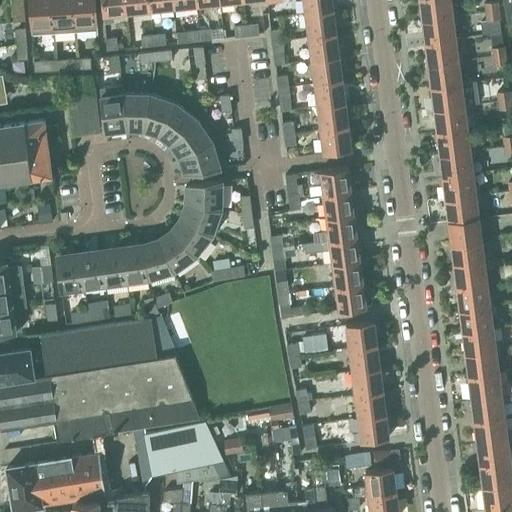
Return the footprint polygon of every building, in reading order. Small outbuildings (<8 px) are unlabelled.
[(12,0),(14,21),(26,19),(24,0),(12,0)] [(55,31),(52,0),(30,0),(33,33),(55,31)] [(52,0),(55,31),(77,30),(74,0),(52,0)] [(74,0),(77,30),(99,28),(96,0),(74,0)] [(129,9),(127,0),(103,0),(105,14),(106,21),(116,20),(115,13),(115,11),(129,9)] [(150,0),(127,0),(129,9),(142,8),(142,9),(152,8),(150,0)] [(174,0),(150,0),(152,8),(161,7),(161,6),(175,4),(174,0)] [(305,0),(308,13),(334,9),(332,0),(305,0)] [(421,0),(424,19),(457,15),(456,6),(452,7),(450,0),(421,0)] [(486,2),(487,11),(499,10),(498,0),(486,2)] [(511,0),(503,0),(508,22),(511,21),(511,0)] [(308,33),(309,35),(337,32),(334,9),(308,13),(309,25),(308,25),(309,33),(308,33)] [(499,10),(487,11),(488,20),(500,18),(499,10)] [(424,19),(427,41),(456,38),(454,24),(458,23),(457,15),(424,19)] [(259,22),(247,24),(248,34),(260,33),(259,22)] [(248,34),(247,24),(235,25),(236,35),(248,34)] [(213,27),(201,29),(202,39),(214,37),(213,27)] [(272,28),(273,40),(283,39),(282,27),(272,28)] [(16,29),(17,42),(27,42),(26,29),(16,29)] [(202,39),(201,29),(188,30),(190,40),(202,39)] [(166,32),(154,34),(155,44),(167,42),(166,32)] [(311,45),(313,59),(340,55),(337,32),(309,35),(310,45),(311,45)] [(155,44),(154,34),(142,35),(143,45),(155,44)] [(117,38),(107,39),(108,49),(118,48),(117,38)] [(427,41),(430,64),(462,60),(461,51),(457,52),(456,38),(427,41)] [(283,39),(273,40),(275,52),(285,51),(283,39)] [(27,42),(17,42),(18,55),(28,55),(27,42)] [(491,46),(492,55),(505,53),(504,44),(491,46)] [(195,46),(197,62),(206,61),(204,45),(195,46)] [(172,48),(156,50),(157,59),(173,57),(172,48)] [(157,59),(156,50),(140,52),(141,61),(157,59)] [(505,53),(492,55),(493,64),(507,62),(505,53)] [(119,54),(110,55),(112,72),(121,70),(119,54)] [(313,72),(315,82),(343,78),(340,55),(313,59),(314,72),(313,72)] [(92,56),(79,57),(79,67),(92,67),(92,56)] [(79,67),(79,57),(63,58),(64,68),(79,67)] [(35,59),(35,70),(48,69),(48,59),(35,59)] [(430,64),(433,86),(461,82),(459,68),(463,67),(462,60),(430,64)] [(278,75),(279,87),(289,85),(288,73),(278,75)] [(317,91),(319,105),(346,102),(343,78),(315,82),(316,91),(317,91)] [(433,86),(436,108),(468,104),(467,96),(463,96),(461,82),(433,86)] [(289,85),(279,87),(281,99),(291,97),(289,85)] [(497,91),(498,100),(511,98),(510,90),(497,91)] [(106,127),(128,124),(124,91),(102,94),(106,127)] [(128,124),(145,124),(151,92),(124,91),(128,124)] [(145,124),(161,130),(177,101),(151,92),(145,124)] [(230,93),(221,94),(223,111),(233,110),(230,93)] [(69,99),(73,131),(101,127),(97,96),(69,99)] [(511,103),(511,98),(498,100),(500,109),(511,107),(511,103)] [(161,130),(174,140),(198,117),(177,101),(161,130)] [(319,118),(321,129),(349,125),(346,102),(319,105),(320,118),(319,118)] [(436,108),(439,131),(467,127),(465,113),(469,112),(468,104),(436,108)] [(0,181),(3,181),(16,179),(16,180),(19,179),(19,178),(31,177),(31,178),(34,177),(34,176),(53,174),(48,134),(60,132),(59,123),(47,125),(46,117),(27,120),(27,118),(24,119),(24,120),(11,122),(10,121),(8,121),(8,122),(0,123),(0,181)] [(174,140),(184,154),(213,139),(198,117),(174,140)] [(284,121),(285,133),(295,131),(294,119),(284,121)] [(349,125),(321,129),(322,137),(323,137),(325,151),(352,148),(349,125)] [(233,127),(235,144),(244,143),(242,126),(233,127)] [(439,131),(442,153),(474,149),(473,141),(469,141),(467,127),(439,131)] [(295,131),(285,133),(287,145),(297,143),(295,131)] [(511,134),(503,136),(504,145),(511,143),(511,134)] [(213,139),(184,154),(189,171),(221,166),(213,139)] [(442,153),(444,175),(473,171),(471,158),(475,157),(474,149),(442,153)] [(322,183),(323,192),(351,189),(348,165),(321,169),(323,183),(322,183)] [(444,175),(448,197),(480,193),(479,184),(475,185),(473,171),(444,175)] [(191,183),(190,201),(222,207),(223,179),(191,183)] [(288,184),(290,197),(300,195),(298,183),(288,184)] [(35,186),(24,187),(26,198),(36,196),(35,186)] [(505,197),(499,201),(500,209),(507,209),(511,208),(511,188),(510,189),(511,196),(505,197)] [(326,202),(327,216),(354,212),(351,189),(323,192),(325,202),(326,202)] [(241,194),(243,211),(252,210),(250,193),(241,194)] [(451,225),(452,230),(480,226),(479,222),(477,201),(481,201),(480,193),(448,197),(451,225)] [(300,195),(290,197),(291,209),(301,207),(300,195)] [(190,201),(185,217),(214,233),(222,207),(190,201)] [(50,202),(38,204),(40,221),(53,220),(50,202)] [(252,210),(243,211),(245,227),(255,226),(252,210)] [(305,232),(307,242),(358,235),(354,212),(327,216),(329,229),(305,232)] [(185,217),(174,230),(197,254),(214,233),(185,217)] [(452,230),(456,263),(488,259),(487,251),(484,251),(480,226),(452,230)] [(174,230),(161,240),(175,269),(197,254),(174,230)] [(271,234),(273,246),(283,245),(281,233),(271,234)] [(332,248),(334,261),(360,258),(358,235),(307,242),(308,251),(332,248)] [(161,240),(145,245),(149,277),(175,269),(161,240)] [(145,245),(123,248),(128,280),(149,277),(145,245)] [(283,245),(273,246),(275,258),(285,257),(283,245)] [(123,248),(102,250),(106,283),(128,280),(123,248)] [(102,250),(80,253),(85,286),(106,283),(102,250)] [(85,286),(80,253),(58,256),(62,289),(85,286)] [(334,275),(336,285),(364,282),(360,258),(334,261),(335,275),(334,275)] [(456,263),(459,285),(488,281),(486,268),(489,267),(488,259),(456,263)] [(51,263),(42,264),(44,281),(53,280),(51,263)] [(511,263),(500,265),(502,278),(511,276),(511,263)] [(0,287),(24,284),(21,264),(8,266),(0,267),(0,287)] [(44,281),(42,264),(33,265),(35,283),(44,281)] [(244,264),(228,267),(230,276),(246,273),(244,264)] [(230,276),(228,267),(212,270),(213,279),(230,276)] [(278,280),(279,292),(289,291),(288,279),(278,280)] [(459,285),(462,307),(494,303),(493,295),(489,295),(488,281),(459,285)] [(364,282),(336,285),(337,294),(338,294),(340,309),(367,305),(364,282)] [(0,309),(19,307),(27,305),(24,284),(0,287),(0,309)] [(308,288),(291,291),(292,298),(309,296),(308,288)] [(170,291),(154,297),(158,306),(173,300),(170,291)] [(289,291),(279,292),(282,316),(302,314),(301,305),(291,306),(289,291)] [(158,306),(154,297),(154,295),(145,298),(151,314),(159,310),(158,306)] [(47,303),(49,319),(58,318),(56,301),(47,303)] [(114,305),(116,314),(132,312),(131,302),(114,305)] [(462,307),(464,329),(493,326),(491,312),(495,311),(494,303),(462,307)] [(19,307),(0,309),(0,331),(22,329),(19,307)] [(104,307),(88,310),(89,319),(106,316),(104,307)] [(89,319),(88,310),(72,312),(73,321),(89,319)] [(0,380),(176,353),(177,353),(161,314),(41,332),(44,349),(30,350),(30,346),(0,350),(0,380)] [(348,337),(349,347),(377,343),(374,319),(347,323),(349,337),(348,337)] [(464,329),(467,352),(500,348),(499,339),(495,339),(493,326),(464,329)] [(327,332),(303,335),(304,340),(305,351),(329,348),(327,332)] [(288,343),(290,355),(300,353),(297,341),(288,343)] [(352,356),(353,369),(380,366),(377,343),(349,347),(351,356),(352,356)] [(467,352),(470,374),(499,370),(497,356),(501,355),(500,348),(467,352)] [(176,353),(0,380),(0,423),(1,428),(55,419),(58,440),(201,416),(176,353)] [(300,353),(290,355),(292,367),(302,365),(300,353)] [(354,384),(355,393),(383,389),(380,366),(353,369),(355,383),(354,384)] [(470,374),(473,396),(506,392),(505,383),(501,383),(499,370),(470,374)] [(296,389),(298,400),(308,399),(306,387),(296,389)] [(358,402),(359,416),(386,412),(383,389),(355,393),(357,403),(358,402)] [(473,396),(476,419),(505,415),(503,401),(507,400),(506,392),(473,396)] [(308,399),(298,400),(301,412),(311,410),(308,399)] [(291,403),(270,407),(272,419),(293,415),(291,403)] [(268,407),(247,410),(248,418),(248,420),(270,417),(269,414),(268,407)] [(386,412),(359,416),(361,429),(360,430),(361,440),(389,436),(386,412)] [(476,419),(479,441),(511,437),(511,428),(507,429),(505,415),(476,419)] [(220,475),(221,476),(231,474),(207,422),(196,420),(147,430),(155,473),(174,469),(177,483),(220,475)] [(313,423),(303,424),(307,447),(317,446),(313,423)] [(296,424),(291,424),(291,427),(292,438),(294,453),(301,452),(296,424)] [(291,427),(273,429),(274,433),(274,440),(292,438),(291,427)] [(274,433),(262,434),(265,464),(277,462),(274,440),(274,433)] [(240,436),(222,439),(224,453),(242,450),(240,436)] [(479,441),(482,463),(510,459),(509,445),(511,444),(511,440),(511,437),(479,441)] [(399,449),(390,450),(391,459),(400,458),(399,449)] [(101,450),(38,460),(44,502),(107,492),(101,450)] [(389,450),(373,452),(375,464),(390,462),(389,450)] [(369,452),(346,455),(348,468),(371,465),(369,452)] [(482,463),(485,485),(511,481),(511,471),(510,459),(482,463)] [(44,502),(38,460),(8,465),(8,467),(6,469),(5,475),(7,480),(11,481),(12,490),(11,490),(14,507),(44,502)] [(313,465),(315,485),(318,511),(336,511),(335,505),(326,506),(324,485),(341,483),(339,462),(313,465)] [(357,495),(368,494),(396,490),(393,466),(366,470),(368,484),(356,485),(357,495)] [(231,474),(221,476),(220,491),(238,492),(239,473),(231,474)] [(511,511),(511,481),(485,485),(488,509),(500,507),(500,511),(511,511)] [(181,511),(190,511),(191,501),(191,485),(183,486),(181,511)] [(307,496),(298,497),(299,511),(318,511),(315,485),(306,486),(307,496)] [(181,511),(183,486),(165,489),(165,500),(174,500),(173,511),(181,511)] [(281,511),(280,488),(261,490),(263,511),(281,511)] [(288,488),(280,488),(281,511),(299,511),(298,497),(289,498),(288,488)] [(149,491),(147,490),(73,502),(72,511),(149,511),(150,494),(150,492),(149,491)] [(263,511),(261,490),(243,492),(245,511),(263,511)] [(399,511),(396,490),(368,494),(369,503),(371,503),(371,511),(399,511)] [(348,496),(348,509),(359,508),(359,496),(348,496)] [(217,511),(219,503),(210,502),(209,511),(217,511)] [(219,503),(217,511),(226,511),(227,504),(219,503)]
